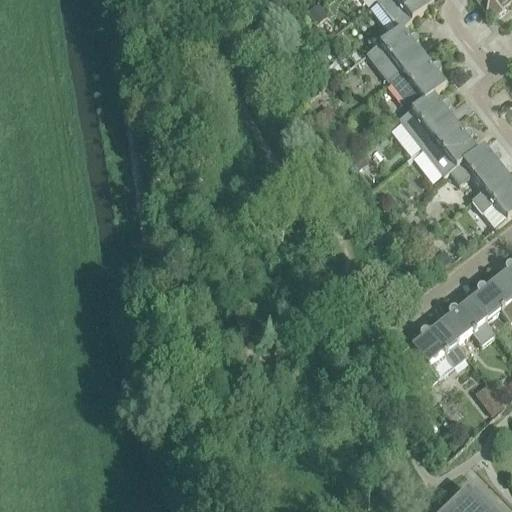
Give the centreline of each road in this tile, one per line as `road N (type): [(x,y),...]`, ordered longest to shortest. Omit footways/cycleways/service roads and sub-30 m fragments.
road 1 (residential): [(511,145),(479,105),(491,75),(450,19),(452,0)]
road 2 (residential): [(379,342),(511,240)]
